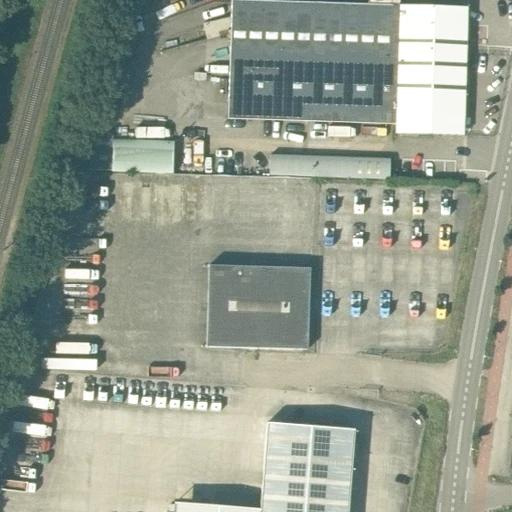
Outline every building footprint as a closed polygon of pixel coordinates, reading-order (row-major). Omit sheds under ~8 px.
[(346,63),(347,4),(232,0),(231,17),(202,24),(206,41),(230,34),(230,59),(346,63)] [(399,6),(399,0),(368,0),(369,5),(347,4),(346,63),(398,65),(399,6)] [(465,23),(466,8),(399,6),(398,65),(397,122),(419,123),(418,134),(465,135),(465,134),(462,134),(462,114),(465,114),(465,112),(462,112),(463,94),(466,94),(466,92),(463,92),(464,70),(467,70),(467,69),(464,69),(464,55),(467,55),(467,54),(464,54),(465,40),(468,40),(468,39),(465,38),(465,25),(468,25),(468,23),(465,23)] [(344,123),(346,63),(230,59),(227,119),(344,123)] [(397,122),(398,65),(346,63),(344,123),(396,124),(397,122)] [(172,174),(173,142),(113,140),(113,131),(98,131),(112,78),(103,75),(77,170),(87,172),(87,170),(112,171),(112,172),(172,174)] [(396,133),(418,134),(419,123),(397,122),(396,124),(396,133)] [(270,155),(269,176),(389,180),(390,160),(270,155)] [(226,217),(227,185),(200,184),(199,216),(226,217)] [(307,350),(310,268),(208,265),(206,347),(307,350)] [(90,335),(90,324),(38,322),(38,336),(39,336),(39,349),(82,350),(83,340),(70,340),(69,347),(56,346),(57,334),(90,335)] [(347,511),(354,430),(266,422),(259,509),(173,503),(172,511),(347,511)]
